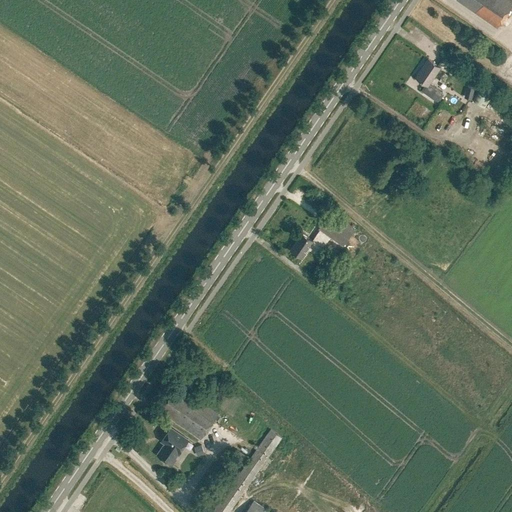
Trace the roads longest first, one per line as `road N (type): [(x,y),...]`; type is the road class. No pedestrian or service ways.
road 1 (secondary): [(48,511),(401,0)]
road 2 (track): [(0,477),(329,0)]
